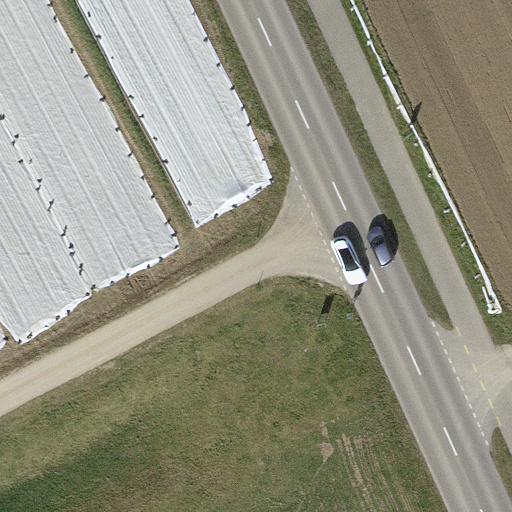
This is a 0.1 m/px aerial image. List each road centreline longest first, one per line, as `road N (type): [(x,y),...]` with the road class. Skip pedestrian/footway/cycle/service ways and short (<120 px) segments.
road 1 (tertiary): [(482,511),(251,0)]
road 2 (track): [(0,400),(350,217)]
